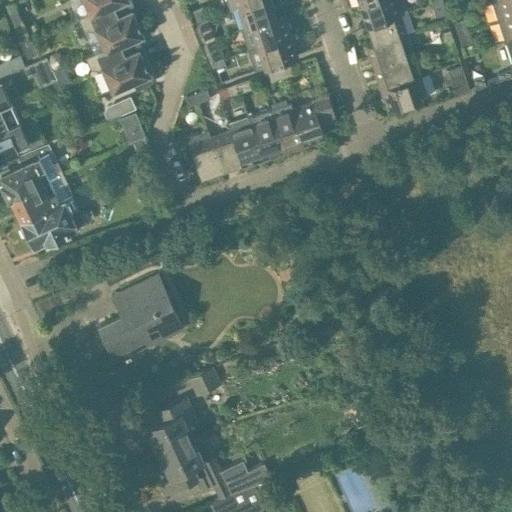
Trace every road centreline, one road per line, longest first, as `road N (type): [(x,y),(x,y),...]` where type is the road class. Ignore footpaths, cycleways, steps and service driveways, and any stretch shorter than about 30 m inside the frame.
road 1 (residential): [(187,203),(160,134),(181,57),(158,0)]
road 2 (residential): [(187,203),(369,141)]
road 3 (secondary): [(82,511),(0,339)]
road 4 (residential): [(369,141),(511,87)]
road 5 (residential): [(369,141),(321,0)]
